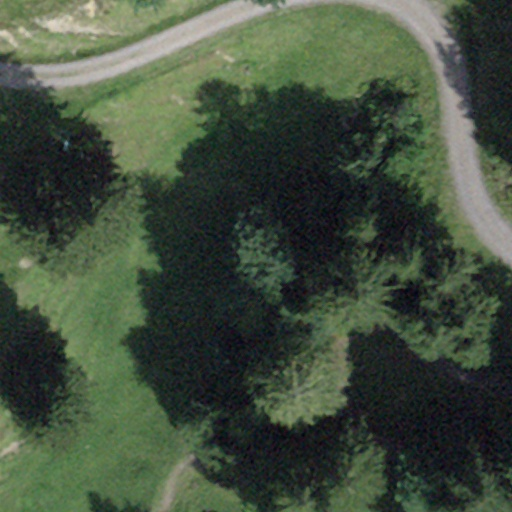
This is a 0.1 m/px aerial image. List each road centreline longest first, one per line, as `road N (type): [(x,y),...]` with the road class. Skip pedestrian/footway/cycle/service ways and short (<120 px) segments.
road 1 (track): [(511,267),(472,195),(436,42),(409,4),(383,0)]
road 2 (track): [(290,0),(88,73),(0,63)]
